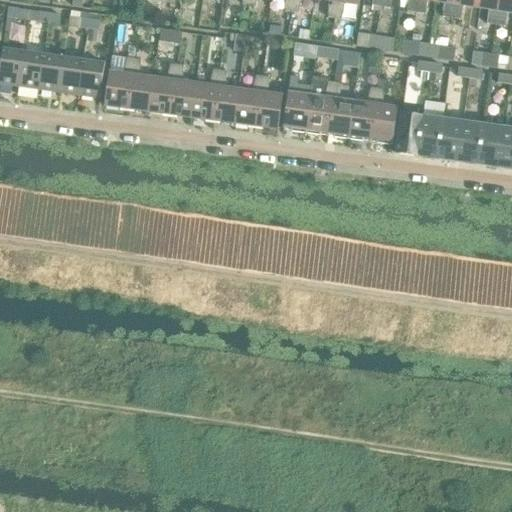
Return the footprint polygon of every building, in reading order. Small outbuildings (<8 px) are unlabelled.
[(291,0),(290,12),(298,13),(301,0),(291,0)] [(314,0),(329,2),(328,17),(333,18),(335,0),(314,0)] [(335,0),(333,18),(341,19),(344,4),(357,6),(358,0),(335,0)] [(11,18),(28,21),(30,11),(12,9),(11,18)] [(30,11),(28,21),(49,24),(50,14),(30,11)] [(89,29),(90,20),(91,14),(71,12),(69,26),(89,29)] [(50,14),(49,24),(59,25),(60,16),(50,14)] [(90,20),(89,29),(99,30),(100,21),(90,20)] [(98,32),(90,31),(89,42),(97,43),(98,32)] [(236,35),(233,52),(243,54),(246,36),(236,35)] [(295,44),(294,56),(303,58),(305,46),(295,44)] [(338,50),(317,47),(316,58),(336,61),(338,50)] [(3,51),(0,72),(0,85),(19,89),(24,54),(3,51)] [(24,54),(19,89),(39,91),(44,57),(24,54)] [(371,56),(368,76),(378,77),(381,57),(371,56)] [(44,57),(39,91),(59,94),(64,60),(44,57)] [(109,74),(105,108),(127,111),(134,60),(128,59),(124,76),(109,74)] [(64,60),(59,94),(79,97),(84,63),(64,60)] [(134,60),(127,111),(148,114),(153,80),(141,78),(141,61),(134,60)] [(84,63),(79,97),(100,100),(105,66),(84,63)] [(429,73),(430,65),(418,63),(417,71),(429,73)] [(153,80),(148,114),(170,117),(177,65),(170,65),(166,81),(153,80)] [(177,65),(170,117),(191,120),(196,85),(184,84),(184,66),(177,65)] [(441,74),(442,66),(430,65),(429,73),(441,74)] [(470,71),(458,69),(457,77),(469,79),(470,71)] [(196,85),(191,120),(212,123),(219,72),(211,70),(208,87),(196,85)] [(335,71),(333,84),(340,85),(342,72),(335,71)] [(482,72),(470,71),(469,79),(481,80),(482,72)] [(219,72),(212,123),(234,126),(238,91),(226,89),(227,73),(219,72)] [(238,91),(234,126),(255,128),(262,76),(255,75),(252,93),(238,91)] [(510,77),(498,75),(497,83),(509,85),(510,77)] [(262,76),(255,128),(277,131),(282,97),(267,95),(269,77),(262,76)] [(310,98),(305,135),(319,137),(320,134),(327,135),(333,84),(329,84),(329,79),(312,77),(311,90),(313,98),(310,98)] [(290,78),(283,129),(291,130),(291,133),(305,135),(310,98),(297,96),(297,79),(290,78)] [(378,80),(377,89),(387,90),(388,81),(378,80)] [(333,84),(327,135),(334,136),(333,139),(347,141),(353,103),(340,101),(340,85),(333,84)] [(353,103),(347,141),(362,143),(362,139),(369,140),(376,90),(370,89),(366,105),(353,103)] [(376,90),(369,140),(376,141),(376,145),(391,147),(396,109),(382,107),(383,91),(376,90)] [(396,154),(417,157),(422,118),(401,115),(396,154)] [(417,157),(437,160),(443,120),(422,118),(417,157)] [(437,160),(457,163),(463,123),(443,120),(437,160)] [(457,163),(478,166),(483,126),(463,123),(457,163)] [(478,166),(498,169),(503,129),(483,126),(478,166)] [(498,169),(511,170),(511,129),(503,129),(498,169)]
